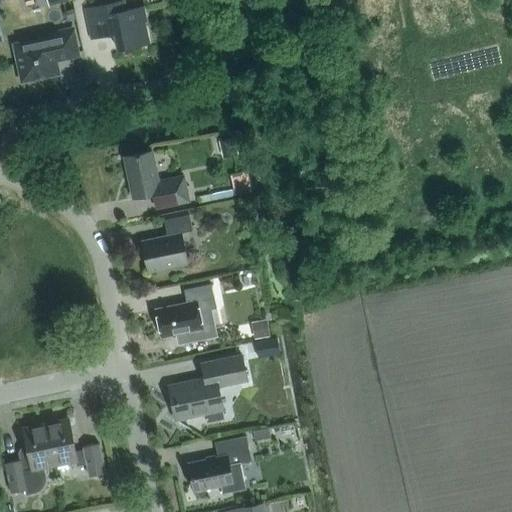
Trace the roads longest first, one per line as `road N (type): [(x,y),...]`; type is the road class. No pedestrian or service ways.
road 1 (residential): [(0,178),(39,193),(93,231),(115,308),(122,376)]
road 2 (residential): [(0,158),(31,113),(187,70)]
road 3 (residential): [(151,511),(122,376)]
road 4 (residential): [(0,397),(122,376)]
